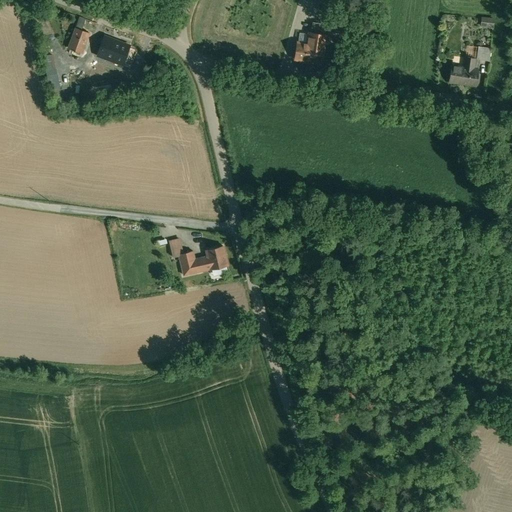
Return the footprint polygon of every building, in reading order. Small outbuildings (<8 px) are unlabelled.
[(498,27),(498,17),(484,17),(484,27),(498,27)] [(299,42),(295,62),(324,68),(328,48),(324,48),(328,26),(312,23),(308,44),(299,42)] [(89,33),(76,28),(68,48),(81,53),(89,33)] [(92,61),(88,73),(98,77),(101,70),(106,56),(118,60),(124,43),(102,35),(92,61)] [(92,61),(86,59),(76,57),(78,69),(88,73),(92,61)] [(451,65),(448,84),(478,88),(480,77),(481,70),(478,70),(479,61),(465,59),(464,67),(451,65)] [(107,72),(101,70),(98,77),(97,80),(93,79),(90,88),(99,91),(107,72)] [(208,256),(195,259),(193,250),(179,254),(184,275),(198,271),(210,268),(211,269),(227,265),(223,245),(206,249),(208,256)]
